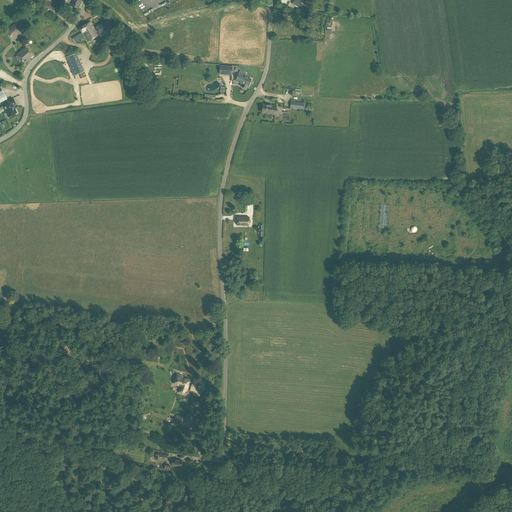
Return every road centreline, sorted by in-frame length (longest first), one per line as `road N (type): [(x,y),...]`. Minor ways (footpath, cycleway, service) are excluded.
road 1 (unclassified): [(186,511),(221,460),(220,203),(236,134),(267,64),(270,0)]
road 2 (track): [(339,493),(363,483),(493,305)]
road 3 (track): [(24,117),(147,99),(248,105)]
road 4 (track): [(221,460),(200,457),(192,408),(210,306),(223,303)]
road 5 (unclassified): [(0,139),(24,117),(34,59),(74,24),(86,0)]
road 6 (track): [(0,400),(51,456),(72,511)]
